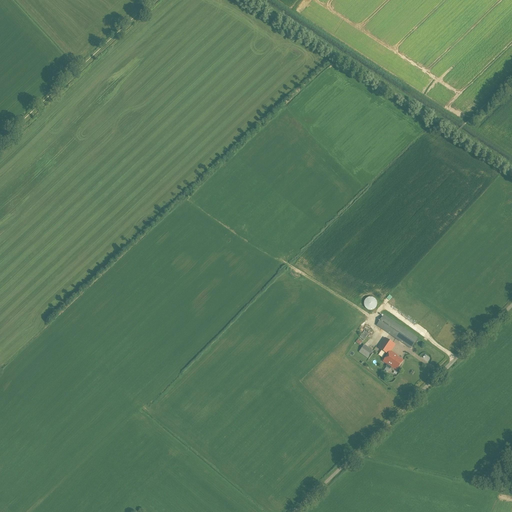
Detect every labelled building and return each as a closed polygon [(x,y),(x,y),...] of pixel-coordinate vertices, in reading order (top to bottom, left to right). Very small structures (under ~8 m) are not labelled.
[(405,294),(400,299),(406,304),(410,299),(405,294)] [(370,310),(371,310),(372,310),(373,310),(374,309),(375,309),(375,308),(376,307),(376,306),(377,306),(377,305),(377,304),(377,303),(377,302),(377,301),(376,301),(376,300),(375,299),(374,298),(373,297),(372,297),(371,297),(370,297),(369,297),(368,297),(367,298),(366,299),(365,299),(365,300),(365,301),(364,301),(364,302),(364,303),(364,304),(364,305),(364,306),(365,306),(365,307),(365,308),(366,308),(366,309),(367,309),(368,309),(369,310),(370,310)] [(411,349),(418,338),(384,315),(376,325),(411,349)] [(364,340),(369,334),(364,331),(359,337),(364,340)] [(394,368),(397,369),(403,361),(390,352),(395,345),(385,338),(378,347),(386,352),(383,356),(386,358),(383,361),(387,364),(386,366),(390,369),(391,367),(393,368),(394,368)] [(364,344),(359,352),(369,359),(373,353),(372,352),(373,351),(364,344)]
